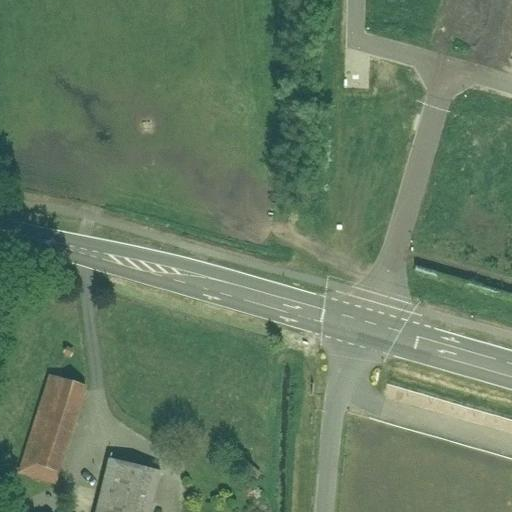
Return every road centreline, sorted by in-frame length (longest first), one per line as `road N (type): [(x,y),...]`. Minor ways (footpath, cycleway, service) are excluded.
road 1 (secondary): [(0,230),(362,333)]
road 2 (residential): [(362,333),(381,302),(448,72)]
road 3 (unclassified): [(323,511),(330,423),(347,357),(362,333)]
road 4 (secondary): [(362,333),(511,375)]
road 5 (residential): [(448,72),(353,43),(354,0)]
